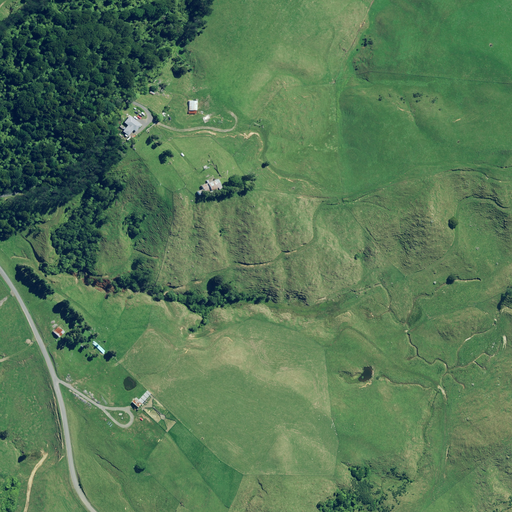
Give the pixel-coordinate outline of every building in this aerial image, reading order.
[(142,125),(130,116),(125,123),(129,126),(124,132),(126,134),(125,135),(128,137),(134,130),(136,132),(142,125)] [(221,188),(217,179),(209,183),(208,180),(206,181),(207,183),(202,185),(201,186),(202,189),(197,191),(198,196),(210,191),(210,190),(217,188),(217,190),(221,188)] [(64,332),(58,327),(53,332),(58,338),(64,332)] [(101,348),(94,340),(91,343),(98,351),(101,348)] [(152,394),(148,391),(139,400),(137,398),(133,402),(139,408),(152,394)]
